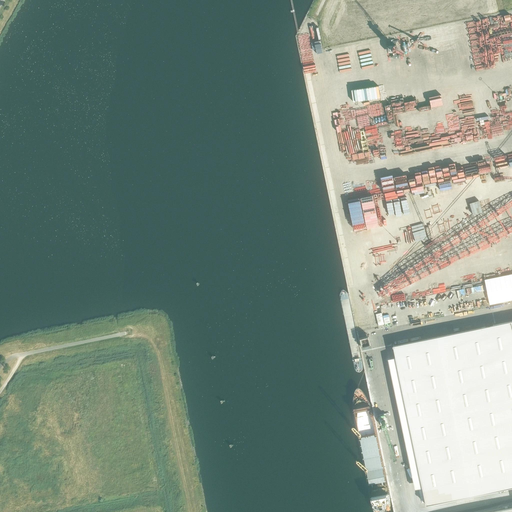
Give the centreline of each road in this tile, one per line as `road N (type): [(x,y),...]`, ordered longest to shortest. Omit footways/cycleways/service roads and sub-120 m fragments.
road 1 (unknown): [(410,511),(384,340),(511,309)]
road 2 (unknown): [(511,266),(382,280),(364,263),(354,216)]
road 3 (unknown): [(354,216),(346,171),(487,144)]
road 4 (unknown): [(339,133),(344,106),(361,89),(477,80)]
road 5 (unknown): [(354,216),(496,190)]
